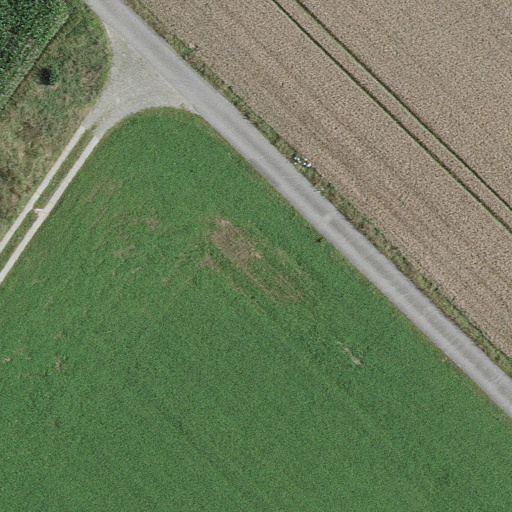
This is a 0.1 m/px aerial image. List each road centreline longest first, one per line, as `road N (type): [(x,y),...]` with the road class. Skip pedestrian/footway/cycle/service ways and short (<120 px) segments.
road 1 (track): [(126,0),(511,382)]
road 2 (track): [(166,37),(0,275)]
